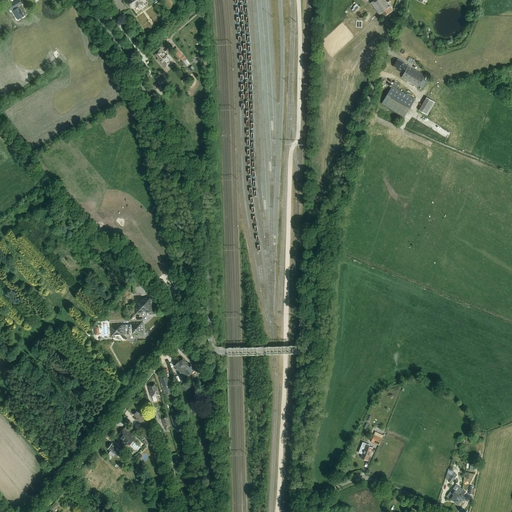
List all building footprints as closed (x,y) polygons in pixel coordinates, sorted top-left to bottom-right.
[(18,0),(12,3),(16,9),(10,12),(14,20),(17,18),(18,20),(24,17),(18,5),(21,4),(19,0),(18,0)] [(137,7),(143,3),(142,1),(143,0),(127,0),(127,1),(132,8),(136,5),(137,7)] [(389,7),(383,0),(374,0),(370,3),(379,15),(382,12),(385,16),(393,11),(390,6),(389,7)] [(184,56),(177,48),(174,50),(181,59),(184,56)] [(165,68),(173,61),(167,55),(166,55),(160,49),(155,54),(159,58),(157,60),(165,68)] [(419,86),(423,88),(427,81),(424,79),(425,77),(409,67),(409,66),(408,67),(405,65),(406,64),(397,59),(395,64),(394,63),(392,66),(394,67),(398,69),(397,70),(404,74),(401,78),(402,78),(418,88),(419,86)] [(164,76),(158,81),(162,86),(168,81),(164,76)] [(382,104),(405,118),(415,100),(396,89),(399,84),(394,82),(392,86),(382,104)] [(433,89),(434,94),(449,91),(448,86),(433,89)] [(435,103),(426,97),(418,110),(427,115),(435,103)] [(134,296),(134,305),(154,305),(153,295),(134,296)] [(154,314),(154,305),(134,305),(135,315),(154,314)] [(129,332),(127,332),(127,334),(139,333),(139,336),(144,336),(143,321),(131,322),(131,325),(128,325),(129,332)] [(115,335),(127,334),(127,332),(129,332),(128,325),(122,325),(121,323),(110,323),(110,338),(115,337),(115,335)] [(179,361),(191,374),(196,370),(191,365),(189,366),(182,358),(179,361)] [(188,377),(191,374),(179,361),(174,366),(181,373),(183,371),(188,377)] [(214,377),(209,370),(206,372),(211,379),(214,377)] [(168,381),(167,377),(160,379),(164,394),(173,392),(170,381),(168,381)] [(184,383),(181,386),(185,391),(188,388),(191,386),(187,381),(184,383)] [(148,386),(151,397),(152,397),(154,402),(157,401),(156,395),(159,394),(157,386),(156,386),(155,384),(148,386)] [(213,401),(209,392),(204,394),(208,403),(213,401)] [(137,411),(134,415),(137,418),(136,419),(145,426),(150,420),(139,411),(138,412),(137,411)] [(171,430),(168,417),(162,419),(165,428),(166,427),(167,431),(171,430)] [(135,438),(128,432),(129,431),(132,433),(134,430),(127,425),(124,429),(120,434),(122,436),(120,438),(130,445),(135,438)] [(142,441),(142,440),(145,438),(146,437),(140,430),(139,431),(137,433),(136,434),(142,441)] [(376,432),(371,442),(379,445),(384,436),(376,432)] [(369,457),(373,448),(370,447),(371,445),(363,442),(361,446),(359,453),(362,454),(361,458),(366,460),(368,456),(369,457)] [(112,443),(108,449),(111,451),(109,453),(114,457),(115,454),(118,456),(122,451),(112,443)] [(452,483),(457,475),(453,472),(451,471),(446,479),(448,480),(452,483)] [(91,472),(85,480),(89,484),(87,486),(101,498),(109,487),(91,472)] [(450,498),(449,499),(451,499),(451,501),(453,502),(454,502),(463,490),(460,488),(457,492),(454,490),(452,493),(450,492),(447,496),(450,498)] [(463,490),(454,502),(459,505),(462,501),(464,502),(466,498),(463,496),(466,492),(463,490)]
